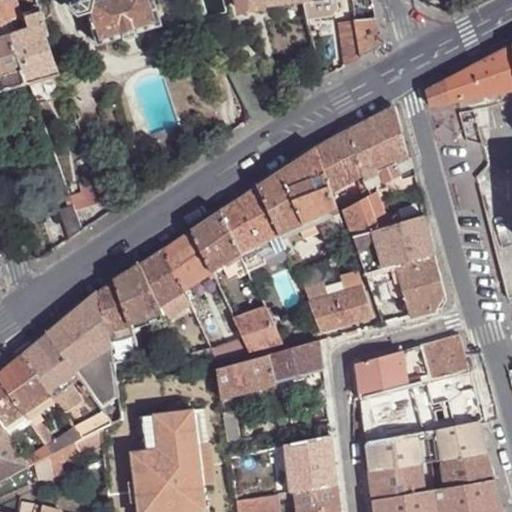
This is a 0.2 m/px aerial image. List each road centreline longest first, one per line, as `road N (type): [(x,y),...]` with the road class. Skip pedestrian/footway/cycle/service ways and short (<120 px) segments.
road 1 (secondary): [(408,68),(248,156),(28,309)]
road 2 (residential): [(476,320),(339,356),(357,511)]
road 3 (residential): [(408,68),(476,320)]
road 4 (residential): [(476,320),(511,447)]
